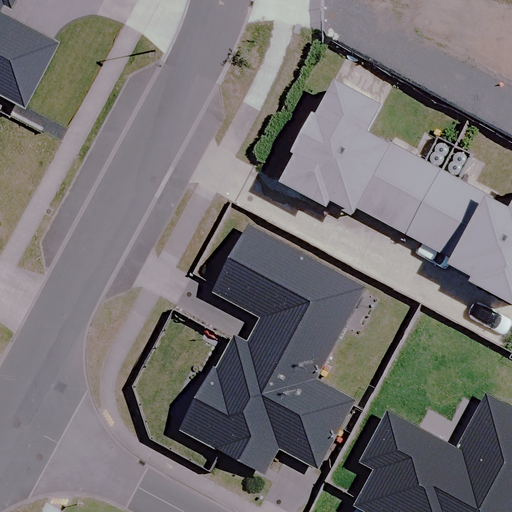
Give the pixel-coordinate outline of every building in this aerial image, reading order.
[(0,0),(0,97),(22,109),(57,43),(0,12),(0,8),(1,7),(9,11),(14,0),(0,0)] [(378,115),(335,91),(316,126),(313,125),(292,163),(295,165),(280,191),(325,216),(329,210),(354,223),(358,215),(405,240),(440,177),(366,137),(378,115)] [(471,291),(511,313),(511,214),(511,215),(440,177),(405,240),(453,266),(449,274),(473,288),(471,291)] [(248,347),(317,384),(366,295),(248,231),(213,295),(262,322),(248,347)] [(317,384),(235,340),(216,375),(214,374),(181,434),(265,479),(279,452),(317,473),(354,404),(317,384)] [(379,475),(359,511),(360,511),(511,511),(511,415),(485,402),(457,455),(389,418),(363,466),(379,475)]
